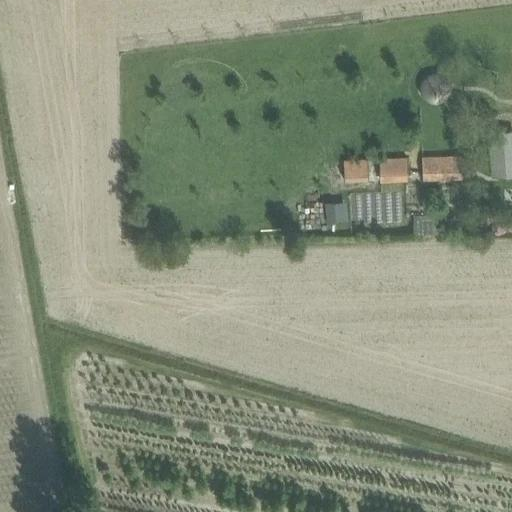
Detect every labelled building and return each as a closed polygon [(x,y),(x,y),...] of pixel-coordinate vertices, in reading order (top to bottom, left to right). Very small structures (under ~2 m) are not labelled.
[(493,149),(489,149),(491,175),(511,173),(511,147),(510,121),(490,123),(493,149)] [(422,155),(423,179),(462,178),(462,154),(422,155)] [(380,157),(380,181),(407,180),(407,157),(380,157)] [(336,201),(325,202),(327,223),(337,222),(336,204),(336,201)] [(414,215),(415,232),(439,231),(438,215),(414,215)]
